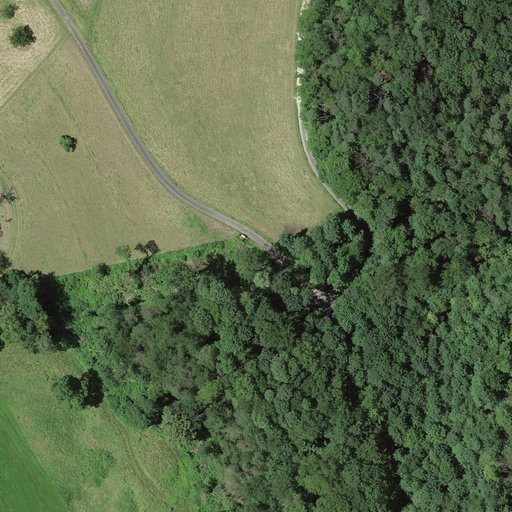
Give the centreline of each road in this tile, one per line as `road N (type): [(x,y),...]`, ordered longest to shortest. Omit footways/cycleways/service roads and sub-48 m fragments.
road 1 (track): [(337,315),(279,251),(164,180),(55,0)]
road 2 (track): [(302,22),(295,94),(302,160),(363,251),(356,286),(337,315)]
road 3 (track): [(337,315),(369,378),(407,511)]
